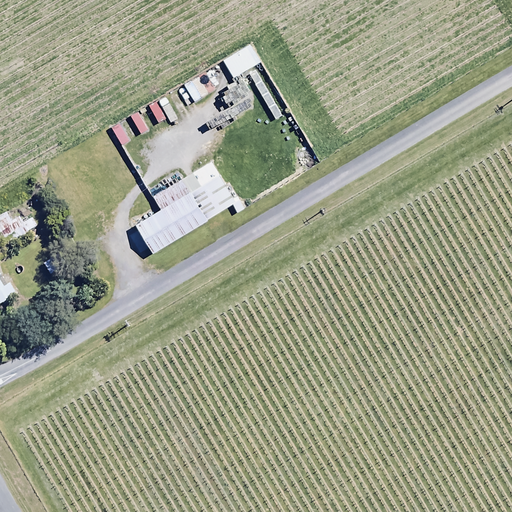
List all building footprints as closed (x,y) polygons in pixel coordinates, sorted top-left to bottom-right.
[(247,50),(222,63),(232,81),(256,68),(247,50)] [(254,73),(248,77),(275,122),(282,118),(254,73)] [(204,76),(184,88),(194,104),(214,91),(204,76)] [(292,121),(281,127),(294,148),(297,146),(301,153),(308,149),(292,121)] [(153,257),(232,208),(237,216),(245,212),(239,202),(242,200),(238,193),(230,197),(211,166),(184,182),(178,172),(160,183),(165,191),(161,193),(157,186),(148,192),(161,213),(136,229),(153,257)] [(9,215),(0,219),(0,239),(6,251),(30,238),(28,235),(38,229),(32,218),(22,224),(19,220),(13,223),(9,215)] [(44,278),(49,287),(62,279),(52,262),(44,267),(49,275),(44,278)] [(0,308),(6,305),(5,303),(16,297),(11,287),(12,286),(7,276),(2,278),(0,275),(0,308)] [(76,278),(68,281),(75,297),(83,293),(76,278)]
